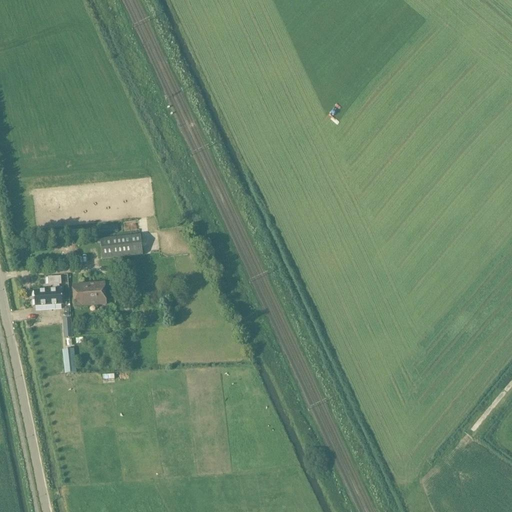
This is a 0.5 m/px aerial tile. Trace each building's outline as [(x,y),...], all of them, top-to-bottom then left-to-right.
[(102,260),(143,256),(140,235),(100,239),(102,260)] [(53,290),(34,291),(35,307),(62,306),(61,290),(59,290),(59,285),(61,285),(61,277),(47,278),(48,286),(52,286),(53,290)] [(104,284),(73,286),(75,307),(106,305),(104,284)] [(64,320),(65,338),(72,338),(71,319),(64,320)] [(76,374),(74,349),(62,351),(65,375),(76,374)]
